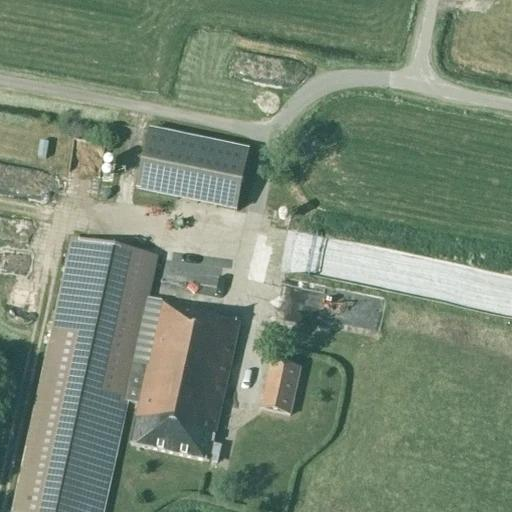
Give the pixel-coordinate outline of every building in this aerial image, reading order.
[(149,132),(136,194),(236,215),(250,153),(149,132)] [(65,140),(64,153),(96,156),(97,142),(65,140)] [(156,260),(72,242),(12,511),(104,511),(128,404),(137,406),(128,446),(207,463),(208,462),(213,463),(216,447),(211,446),(238,325),(219,321),(219,317),(160,304),(146,368),(133,365),(156,260)] [(511,274),(488,271),(483,309),(511,312),(511,274)] [(280,283),(277,306),(367,321),(371,297),(280,283)] [(10,290),(6,310),(20,313),(23,293),(10,290)] [(247,383),(260,384),(262,365),(249,363),(247,383)] [(299,371),(270,366),(262,411),(291,416),(299,371)]
